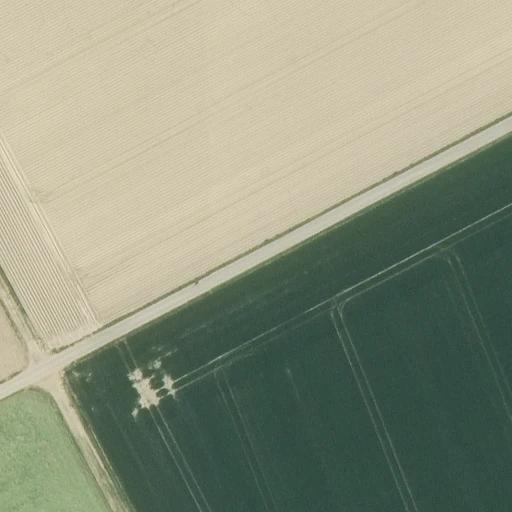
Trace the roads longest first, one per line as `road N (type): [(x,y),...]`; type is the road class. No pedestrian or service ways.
road 1 (track): [(0,392),(511,123)]
road 2 (track): [(0,289),(116,511)]
